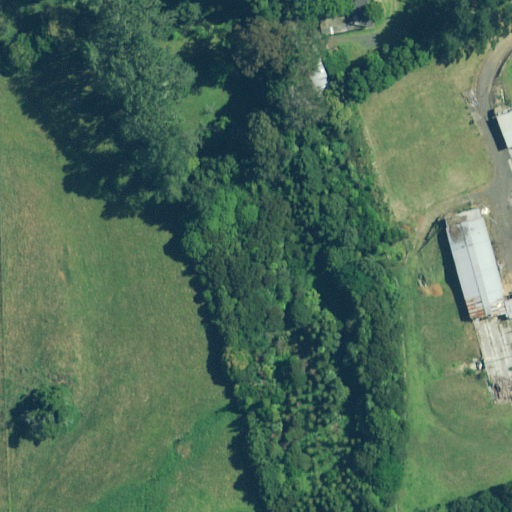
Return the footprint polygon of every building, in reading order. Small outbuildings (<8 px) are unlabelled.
[(349,0),(320,4),(324,35),(373,30),(369,0),(349,0)] [(343,53),(324,61),(335,85),(354,77),(343,53)] [(331,88),(321,58),(308,63),(318,92),(331,88)] [(397,82),(448,196),(502,172),(451,58),(397,82)] [(448,196),(397,82),(346,105),(396,219),(448,196)] [(511,102),(495,109),(510,148),(511,147),(511,102)] [(511,291),(508,293),(486,206),(444,216),(478,354),(459,359),(463,379),(484,374),(493,409),(511,404),(511,291)]
